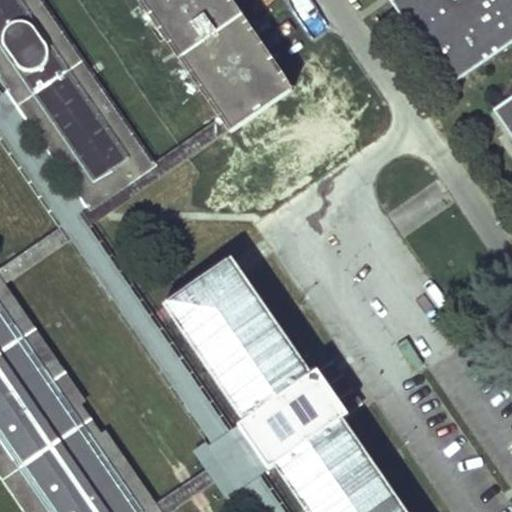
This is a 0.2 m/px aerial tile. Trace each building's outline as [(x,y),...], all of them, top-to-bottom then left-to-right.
[(150,164),(39,0),(0,0),(0,72),(11,89),(32,120),(51,146),(62,163),(81,190),(91,206),(150,164)] [(139,0),(220,117),(225,124),(229,130),(232,134),(293,91),(231,0),(139,0)] [(511,0),(391,0),(430,55),(435,51),(455,79),(511,39),(511,0)] [(285,511),(262,477),(270,472),(239,426),(229,432),(88,228),(99,220),(110,213),(229,130),(225,124),(220,117),(150,164),(91,206),(81,190),(68,199),(49,172),(62,163),(51,146),(38,157),(19,127),(32,120),(11,89),(0,97),(0,134),(62,226),(0,268),(0,317),(133,511),(285,511)] [(511,92),(490,107),(511,138),(511,92)] [(240,277),(229,262),(169,302),(249,419),(239,426),(270,472),(280,465),(312,511),(402,511),(340,422),(350,416),(325,379),(320,371),(310,377),(240,277)] [(133,511),(0,317),(0,473),(26,511),(133,511)] [(365,406),(333,361),(320,371),(325,379),(350,416),(365,406)]
